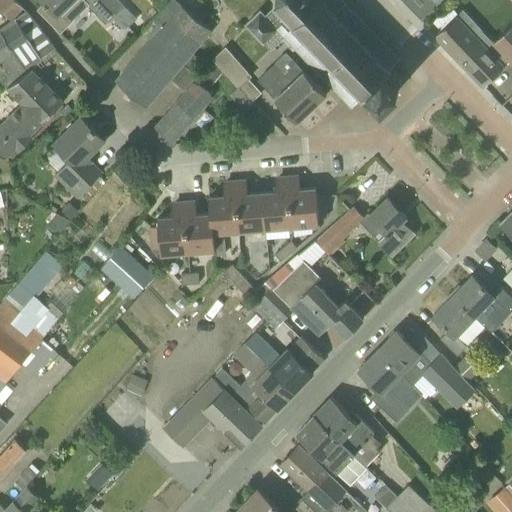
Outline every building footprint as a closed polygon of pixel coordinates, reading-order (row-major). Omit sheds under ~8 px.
[(16,0),(0,0),(0,9),(11,20),(23,7),(16,0)] [(78,9),(86,1),(84,0),(42,0),(45,2),(37,9),(60,33),(80,14),(78,9)] [(101,0),(93,0),(89,4),(89,5),(106,23),(116,14),(101,0)] [(101,0),(116,14),(129,27),(137,19),(124,6),(125,5),(120,0),(101,0)] [(152,38),(116,81),(146,107),(171,78),(185,90),(196,76),(183,64),(212,31),(175,0),(172,0),(153,22),(157,25),(149,35),(152,38)] [(366,23),(356,14),(358,12),(356,10),(355,12),(345,2),(346,1),(345,0),(343,0),(274,0),(274,6),(265,15),(260,10),(245,25),(263,44),(264,43),(271,50),(282,40),(293,51),(294,50),(295,50),(296,49),(305,59),(304,60),(306,62),(307,61),(316,70),(315,72),(317,73),(318,72),(328,82),(326,83),(328,85),(329,84),(339,94),(337,95),(339,96),(340,95),(350,105),(348,106),(350,108),(351,107),(353,108),(354,107),(353,105),(360,99),(369,108),(377,101),(382,106),(399,91),(393,85),(401,78),(392,68),(399,62),(400,63),(402,61),(401,60),(402,59),(400,57),(399,58),(390,48),(391,47),(389,45),(388,46),(378,37),(380,36),(378,34),(377,35),(367,25),(369,24),(367,22),(366,23)] [(434,36),(457,60),(485,33),(481,30),(482,29),(463,9),(434,36)] [(0,30),(0,31),(27,73),(30,70),(56,49),(26,11),(0,30)] [(510,61),(511,62),(511,24),(493,42),(510,61)] [(0,81),(7,89),(8,88),(27,73),(0,31),(0,81)] [(510,61),(493,42),(485,33),(457,60),(483,87),(510,61)] [(238,87),(252,102),(261,93),(248,79),(251,76),(226,47),(213,60),(223,71),(238,87)] [(327,94),(286,52),(258,80),(271,93),(271,94),(298,122),(327,94)] [(206,90),(223,71),(213,60),(152,131),(169,144),(211,95),(206,90)] [(42,121),(48,116),(35,102),(48,89),(30,72),(31,70),(30,70),(27,73),(8,88),(24,104),(0,126),(0,153),(4,158),(17,146),(20,149),(31,138),(28,135),(42,121)] [(258,109),(252,102),(238,87),(230,95),(250,116),(248,118),(261,132),(273,122),(259,107),(258,109)] [(62,101),(48,89),(35,102),(48,116),(64,101),(63,100),(62,101)] [(53,146),(55,148),(68,161),(56,174),(78,195),(101,171),(101,170),(98,173),(88,164),(91,161),(87,158),(102,143),(93,134),(95,132),(81,117),(53,146)] [(225,239),(214,240),(214,233),(319,224),(318,218),(327,217),(325,196),(316,197),(316,188),(300,189),(299,178),(276,180),(277,191),(248,193),(247,182),(224,184),(224,195),(209,197),(210,213),(196,214),(195,203),(172,205),(173,216),(158,218),(158,226),(150,227),(152,248),(160,248),(160,254),(215,250),(215,256),(226,255),(225,239)] [(387,197),(369,215),(386,234),(376,243),(390,258),(414,234),(403,222),(407,217),(387,197)] [(354,207),(350,211),(320,236),(316,240),(329,255),(344,241),(340,236),(363,217),(354,207)] [(511,209),(500,221),(511,232),(511,209)] [(485,258),(495,248),(486,239),(476,250),(485,258)] [(275,255),(280,261),(296,248),(290,241),(275,255)] [(303,260),(294,268),(273,289),(319,335),(333,322),(345,336),(364,318),(346,300),(339,306),(316,283),(316,272),(303,260)] [(224,272),(247,296),(255,290),(233,266),(224,272)] [(181,275),(182,285),(199,284),(198,273),(181,275)] [(453,295),(475,316),(485,326),(511,297),(511,296),(496,281),(487,289),(472,275),(453,295)] [(18,282),(0,303),(0,361),(1,362),(0,363),(0,388),(12,372),(21,362),(41,338),(43,336),(10,308),(27,289),(18,282)] [(273,311),(283,321),(294,310),(266,283),(249,299),(266,319),(273,311)] [(456,336),(475,316),(453,295),(433,315),(449,330),(440,338),(457,355),(467,345),(456,336)] [(397,330),(377,349),(413,383),(421,374),(455,407),(470,393),(444,367),(447,364),(426,344),(419,351),(397,330)] [(256,331),(245,343),(271,368),(294,391),(314,371),(313,370),(324,358),(302,336),(281,357),(256,331)] [(42,339),(41,338),(21,362),(35,373),(54,349),(42,339)] [(294,391),(271,368),(245,343),(233,355),(251,372),(245,378),(261,393),(256,398),(241,384),(240,386),(221,368),(216,374),(265,421),(294,391)] [(407,410),(397,400),(413,383),(377,349),(359,369),(385,394),(377,402),(374,399),(373,400),(397,421),(407,410)] [(213,377),(165,429),(182,446),(211,417),(241,446),(262,424),(225,388),(225,389),(213,377)] [(332,397),(315,415),(314,414),(314,415),(354,454),(355,454),(366,465),(380,451),(368,439),(374,432),(356,414),(352,417),(332,397)] [(354,454),(314,415),(296,433),(321,457),(322,457),(337,472),(349,485),(367,466),(366,465),(355,454),(354,454)] [(0,456),(0,478),(26,451),(15,440),(0,456)] [(323,511),(345,490),(313,459),(298,445),(282,463),(309,489),(301,498),(316,511),(323,511)] [(511,481),(503,490),(511,498),(511,481)] [(397,496),(412,511),(437,511),(431,505),(430,506),(408,485),(397,496)] [(26,511),(39,498),(26,486),(6,508),(2,511),(26,511)] [(236,511),(283,511),(258,488),(236,511)] [(511,511),(511,498),(503,490),(502,488),(487,502),(496,511),(511,511)] [(386,508),(389,511),(412,511),(397,496),(386,508)]
